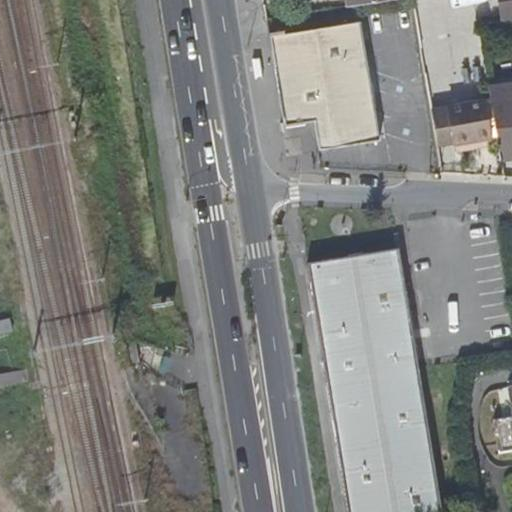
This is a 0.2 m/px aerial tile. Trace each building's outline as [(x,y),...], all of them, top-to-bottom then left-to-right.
[(511,0),(499,0),(502,17),(511,15),(511,0)] [(269,30),(283,121),(312,116),(318,145),(378,136),(370,84),(360,15),(337,19),(311,23),(269,30)] [(478,73),(482,98),(489,96),(487,84),(485,72),(478,73)] [(511,80),(487,84),(489,96),(494,131),(496,146),(500,145),(501,155),(511,154),(511,80)] [(454,137),(494,131),(489,96),(482,98),(449,102),(454,137)] [(449,102),(430,105),(436,139),(454,137),(449,102)] [(438,511),(398,246),(305,260),(313,313),(322,370),(344,511),(438,511)] [(511,384),(509,385),(511,402),(511,416),(494,419),(500,453),(511,451),(511,384)]
